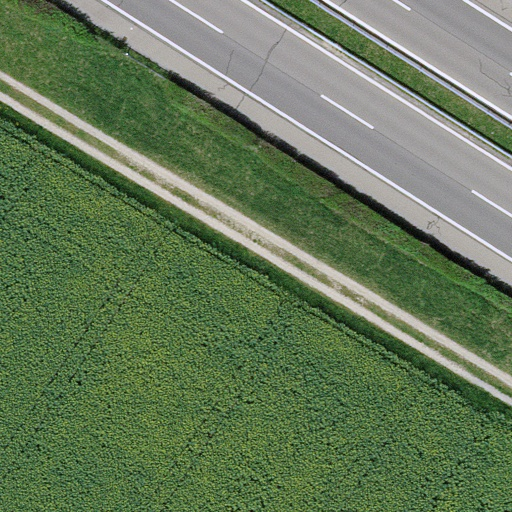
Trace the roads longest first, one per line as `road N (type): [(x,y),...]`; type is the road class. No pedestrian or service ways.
road 1 (track): [(0,80),(385,306),(511,390)]
road 2 (motorway): [(182,0),(511,205)]
road 3 (motorway): [(511,65),(407,0)]
